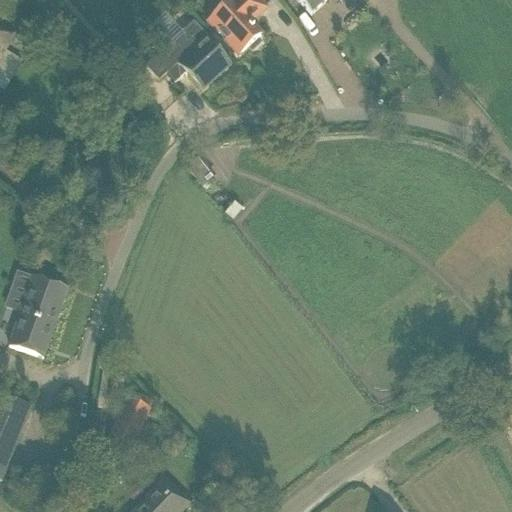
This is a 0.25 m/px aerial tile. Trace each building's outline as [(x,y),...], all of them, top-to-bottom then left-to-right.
[(206,24),(238,58),(248,50),(251,53),(260,45),(257,41),(259,39),(246,24),(252,19),(253,21),(264,10),(254,0),(236,0),(230,6),(228,4),(206,24)] [(295,0),(310,16),(328,0),(295,0)] [(174,85),(185,75),(201,93),(229,67),(204,40),(206,38),(192,23),(144,68),(158,83),(166,75),(174,84),(173,84),(174,85)] [(0,55),(13,34),(0,26),(0,55)] [(213,181),(197,161),(187,169),(203,188),(213,181)] [(66,291),(32,279),(8,349),(42,360),(66,291)] [(30,409),(2,398),(0,397),(0,482),(1,483),(30,409)] [(123,463),(149,410),(128,401),(101,453),(123,463)] [(183,511),(190,506),(162,479),(132,511),(183,511)]
